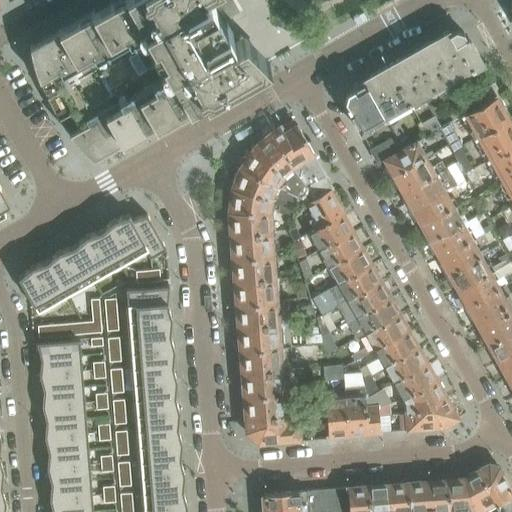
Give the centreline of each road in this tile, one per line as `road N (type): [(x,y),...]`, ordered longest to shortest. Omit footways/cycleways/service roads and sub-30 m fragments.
road 1 (residential): [(300,77),(500,430)]
road 2 (residential): [(213,470),(194,246),(149,161)]
road 3 (residential): [(213,470),(450,452),(500,430)]
road 4 (residential): [(28,511),(13,327),(0,296)]
road 5 (residential): [(149,161),(300,77)]
road 6 (unclassified): [(300,77),(435,0)]
road 7 (residential): [(62,210),(0,98)]
